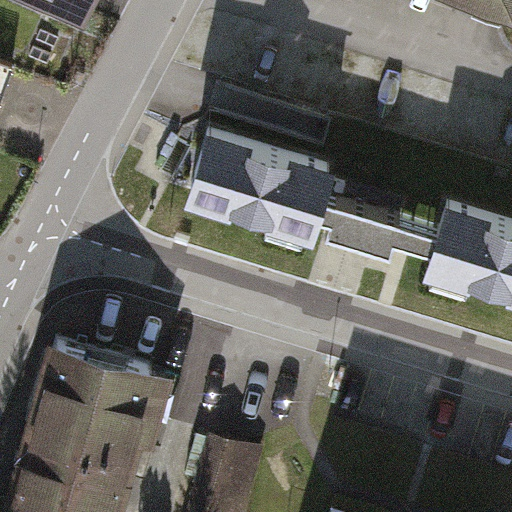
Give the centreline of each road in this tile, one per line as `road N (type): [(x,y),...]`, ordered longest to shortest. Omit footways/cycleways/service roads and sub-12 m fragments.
road 1 (residential): [(47,220),(337,329),(511,381)]
road 2 (residential): [(47,220),(162,0)]
